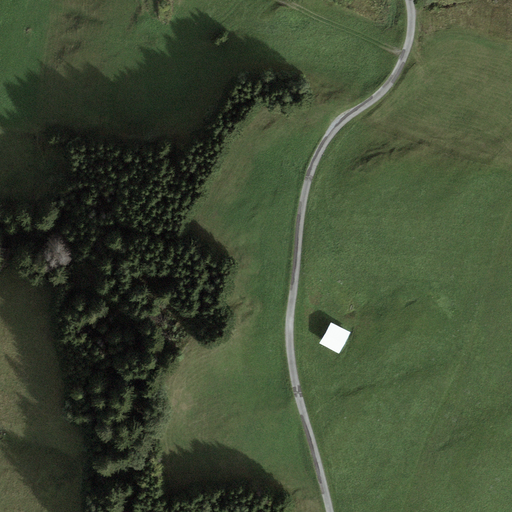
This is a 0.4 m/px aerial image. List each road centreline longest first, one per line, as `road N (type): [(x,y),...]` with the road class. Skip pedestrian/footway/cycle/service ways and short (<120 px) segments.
road 1 (track): [(408,0),(403,61),(390,85),(337,126),(310,171),(303,202),(290,353),(330,511)]
road 2 (track): [(281,0),(405,55)]
